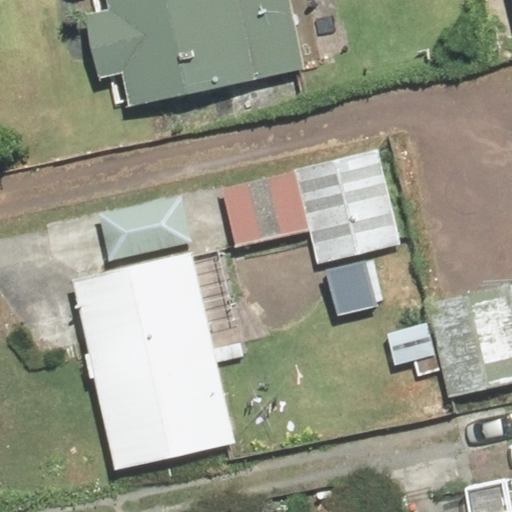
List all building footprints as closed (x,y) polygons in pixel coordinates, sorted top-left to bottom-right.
[(126,77),(132,109),(310,71),(294,0),(108,0),(111,11),(90,16),(104,81),(126,77)] [(384,149),(225,186),(240,250),(316,233),(323,263),(406,244),(384,149)] [(189,197),(105,215),(114,262),(198,244),(189,197)] [(195,254),(77,281),(121,472),(239,444),(195,254)] [(511,285),(430,301),(450,402),(511,389),(511,285)]
